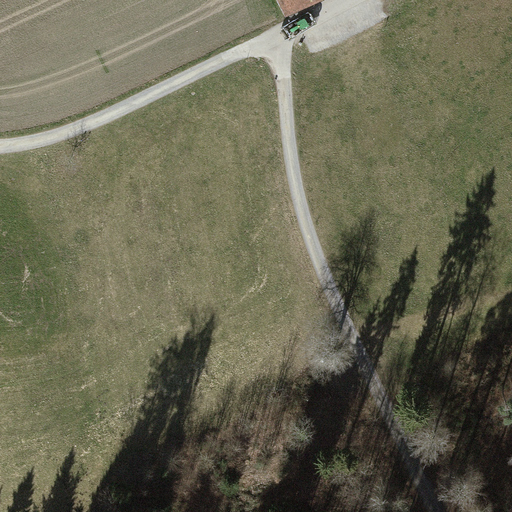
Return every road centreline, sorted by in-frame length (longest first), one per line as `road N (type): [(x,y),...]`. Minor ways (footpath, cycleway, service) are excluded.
road 1 (track): [(279,43),(301,200),(428,511)]
road 2 (track): [(0,150),(56,143),(279,43),(355,0)]
